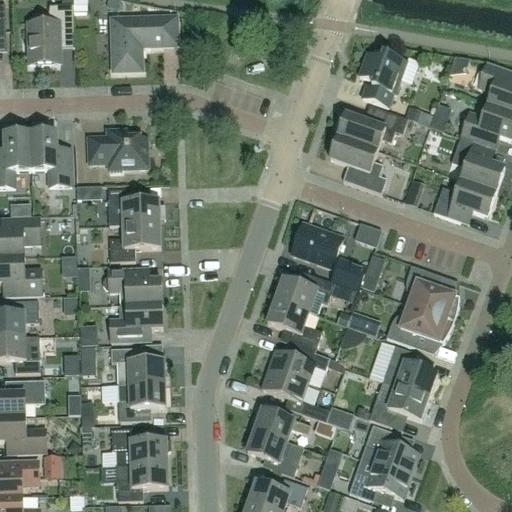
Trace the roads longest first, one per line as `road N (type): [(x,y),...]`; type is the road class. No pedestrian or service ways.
road 1 (residential): [(205,511),(201,400),(277,180)]
road 2 (residential): [(0,107),(186,101),(290,139)]
road 3 (residential): [(501,508),(461,477),(448,431),(503,262)]
road 4 (residential): [(503,262),(277,180)]
road 5 (residential): [(290,139),(340,0)]
